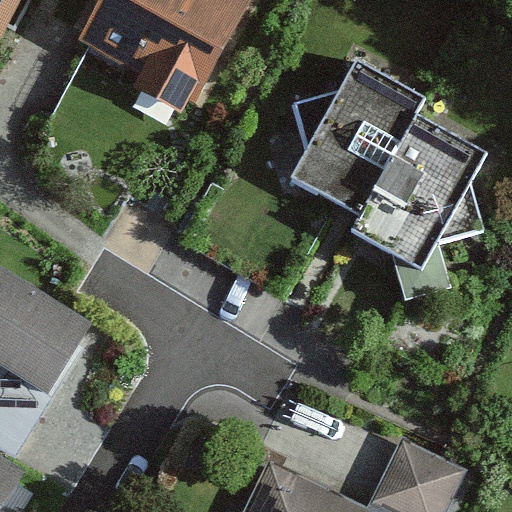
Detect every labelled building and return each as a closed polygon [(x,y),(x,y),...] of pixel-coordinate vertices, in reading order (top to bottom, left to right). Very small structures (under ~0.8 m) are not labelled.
[(0,0),(0,43),(23,0),(0,0)] [(92,0),(65,50),(124,83),(115,100),(176,134),(250,0),(92,0)] [(397,280),(463,157),(397,122),(405,108),(331,69),(266,190),(334,225),(325,241),(397,280)] [(75,330),(0,284),(0,386),(29,404),(75,330)] [(438,511),(458,472),(391,440),(356,511),(355,511),(254,464),(231,511),(438,511)] [(0,511),(18,482),(0,471),(0,511)]
